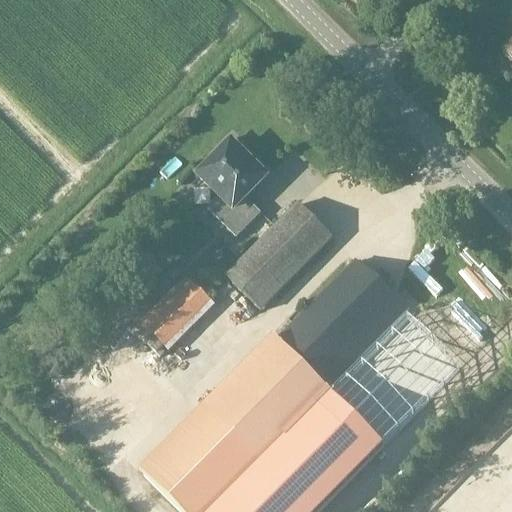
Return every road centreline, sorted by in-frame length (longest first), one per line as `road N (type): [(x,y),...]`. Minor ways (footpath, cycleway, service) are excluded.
road 1 (unknown): [(147,511),(119,475),(133,434),(449,156)]
road 2 (tertiary): [(511,218),(292,0)]
